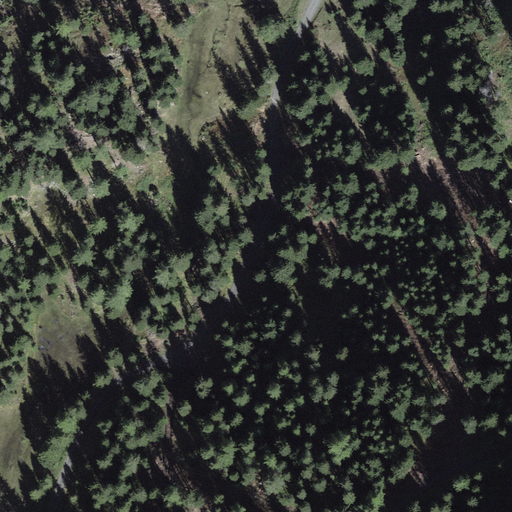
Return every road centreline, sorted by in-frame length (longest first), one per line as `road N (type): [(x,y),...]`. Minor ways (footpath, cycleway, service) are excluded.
road 1 (track): [(298,0),(266,87),(262,190),(235,295),(195,342),(106,396),(78,437),(56,511)]
road 2 (track): [(398,511),(417,491),(511,444)]
